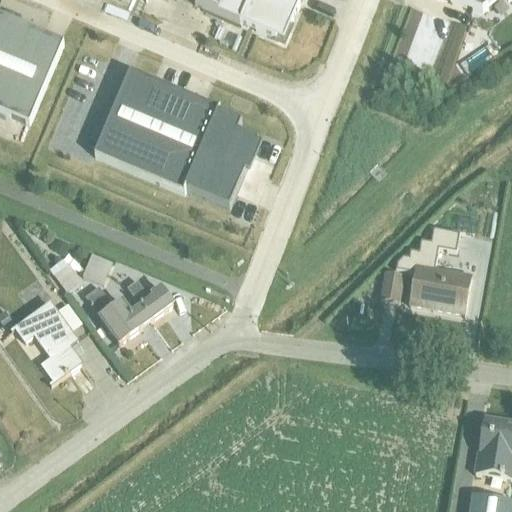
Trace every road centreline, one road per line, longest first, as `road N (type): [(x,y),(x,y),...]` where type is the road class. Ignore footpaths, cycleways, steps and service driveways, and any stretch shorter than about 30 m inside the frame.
road 1 (unclassified): [(55,0),(323,111)]
road 2 (residential): [(0,507),(234,336)]
road 3 (residential): [(234,336),(511,377)]
road 4 (unclassified): [(234,336),(323,111)]
